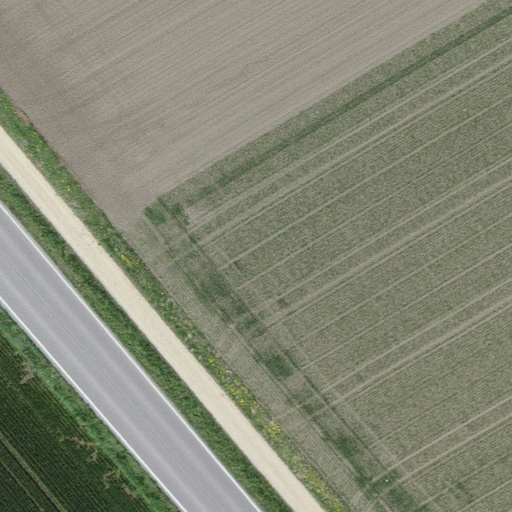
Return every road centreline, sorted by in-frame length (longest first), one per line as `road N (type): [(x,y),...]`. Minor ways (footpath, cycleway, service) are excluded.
road 1 (track): [(302,511),(0,152)]
road 2 (secondary): [(223,511),(0,249)]
